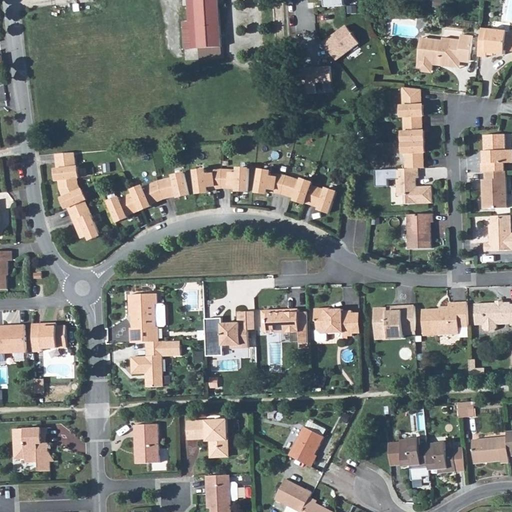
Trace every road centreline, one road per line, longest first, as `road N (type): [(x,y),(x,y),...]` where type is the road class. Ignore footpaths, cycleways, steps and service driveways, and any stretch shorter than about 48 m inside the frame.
road 1 (residential): [(8,0),(38,223),(66,276)]
road 2 (residential): [(101,279),(130,253),(216,221),(284,226),(356,268)]
road 3 (residential): [(459,280),(453,125),(488,107)]
road 4 (residential): [(88,306),(100,485)]
